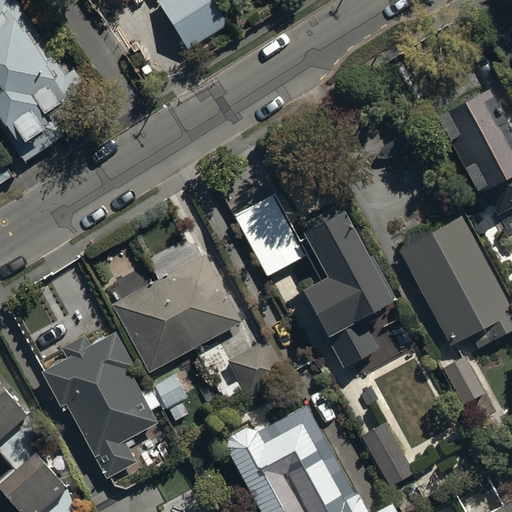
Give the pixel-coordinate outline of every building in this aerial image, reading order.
[(63,72),(15,0),(0,0),(0,122),(24,159),(64,132),(54,116),(90,92),(72,66),(63,72)] [(212,0),(157,0),(188,49),(228,25),(212,0)] [(435,114),(476,189),(482,186),(499,217),(511,210),(511,126),(489,84),(435,114)] [(390,290),(341,202),(333,206),(307,159),(276,177),(327,268),(300,283),(345,363),(376,346),(362,319),(376,311),(370,301),(390,290)] [(307,254),(275,193),(235,214),(268,275),(307,254)] [(511,329),(511,308),(463,214),(402,246),(452,342),(471,332),(479,347),(511,329)] [(203,253),(113,301),(149,369),(239,322),(203,253)] [(60,398),(65,396),(105,471),(133,456),(122,435),(158,416),(128,362),(132,360),(113,323),(87,337),(84,331),(62,343),(66,349),(40,363),(60,398)] [(286,374),(267,335),(228,354),(246,393),(286,374)] [(485,393),(465,356),(443,368),(462,405),(485,393)] [(171,368),(151,378),(174,418),(193,408),(171,368)] [(29,416),(0,382),(0,456),(13,472),(0,482),(0,483),(23,511),(77,511),(70,489),(16,427),(29,416)] [(396,511),(389,498),(363,511),(307,408),(259,433),(258,432),(257,432),(256,431),(255,431),(254,431),(252,430),(251,430),(250,430),(249,430),(247,430),(246,430),(245,430),(244,431),(243,431),(241,431),(240,432),(239,432),(238,433),(237,433),(236,434),(235,434),(234,435),(233,436),(232,437),(231,438),(230,439),(229,439),(229,440),(228,441),(227,442),(227,444),(226,445),(226,446),(225,447),(225,448),(259,511),(396,511)] [(415,471),(384,422),(360,437),(390,486),(415,471)] [(144,511),(119,467),(90,484),(106,511),(144,511)] [(511,511),(511,502),(494,511),(511,511)]
